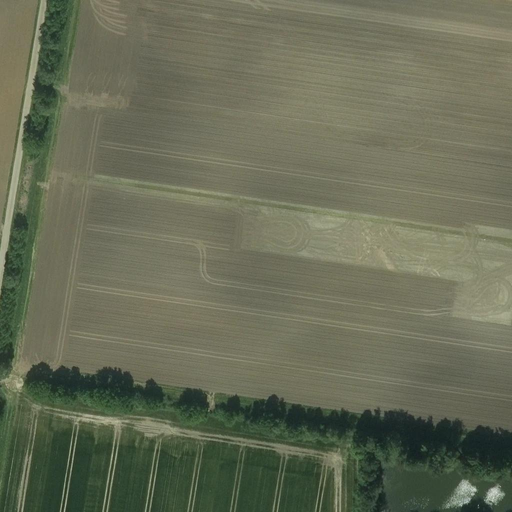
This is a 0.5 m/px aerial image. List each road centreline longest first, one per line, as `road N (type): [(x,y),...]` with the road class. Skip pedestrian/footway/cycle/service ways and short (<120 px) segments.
road 1 (track): [(16,170),(511,238)]
road 2 (unclassified): [(44,0),(0,272)]
